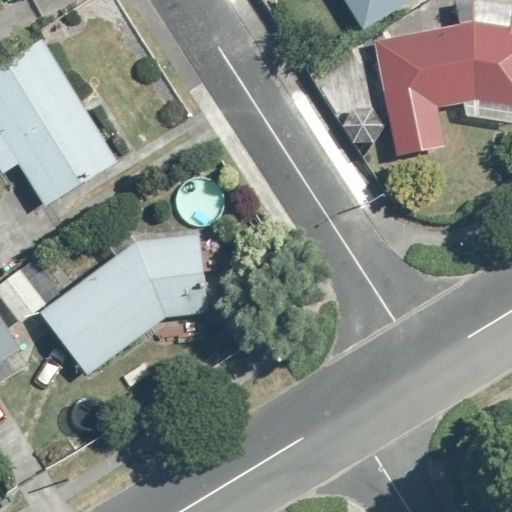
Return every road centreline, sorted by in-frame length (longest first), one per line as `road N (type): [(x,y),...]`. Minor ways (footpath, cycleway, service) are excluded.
road 1 (residential): [(185,0),(423,369)]
road 2 (tertiary): [(348,414),(186,511)]
